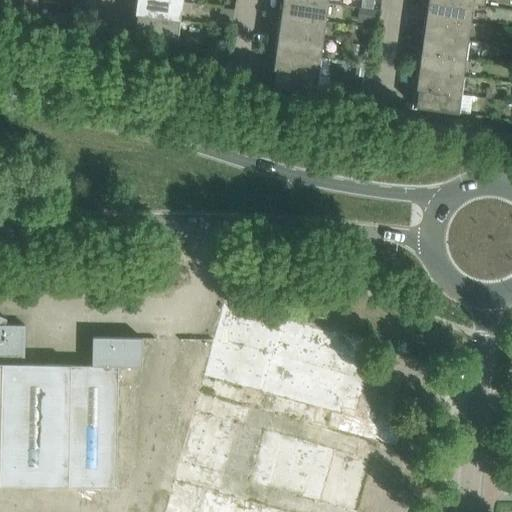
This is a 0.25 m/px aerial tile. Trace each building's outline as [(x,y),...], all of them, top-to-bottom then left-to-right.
[(36,0),(33,0),(0,0),(0,14),(34,19),(36,0)] [(138,0),(137,13),(134,13),(134,14),(179,20),(181,2),(167,0),(138,0)] [(280,15),(284,16),(287,16),(324,21),(327,4),(300,0),(284,0),(284,8),(283,9),(283,15),(280,15)] [(376,1),(368,0),(367,0),(366,9),(375,10),(376,1)] [(425,16),(425,17),(470,23),(472,5),(435,0),(429,0),(429,6),(429,7),(428,17),(425,16)] [(230,27),(233,9),(220,8),(218,25),(230,27)] [(365,8),(363,21),(373,22),(375,10),(366,9),(365,8)] [(132,31),(132,32),(176,38),(179,20),(134,14),(137,15),(135,31),(132,31)] [(278,33),(322,39),(324,21),(287,16),(284,16),(280,15),(280,16),(282,16),(282,22),(282,23),(280,33),(278,33)] [(423,34),(423,35),(426,35),(430,36),(467,41),(470,23),(425,17),(428,18),(426,27),(426,28),(425,34),(423,34)] [(275,50),(275,51),(279,51),(283,52),(320,57),(322,39),(278,33),(278,34),(280,34),(279,44),(279,45),(278,51),(275,50)] [(420,52),(465,59),(467,41),(430,36),(426,35),(423,35),(425,36),(424,42),(424,43),(423,52),(420,52)] [(365,47),(364,59),(372,60),(372,56),(373,51),(374,48),(365,47)] [(320,57),(283,52),(282,58),(277,57),(275,70),(317,75),(320,57)] [(418,70),(422,71),(425,71),(462,76),(465,59),(420,52),(420,53),(423,53),(421,63),(421,64),(421,70),(418,70)] [(362,74),(364,64),(356,63),(354,73),(362,74)] [(275,71),(274,80),(274,81),(273,87),(270,87),(270,88),(314,94),(317,75),(275,70),(273,70),(272,70),(275,71)] [(416,88),(415,88),(460,94),(462,76),(425,71),(422,71),(418,70),(418,71),(420,71),(419,77),(419,78),(418,88),(416,88)] [(413,106),(413,107),(420,108),(457,113),(460,94),(415,88),(415,89),(418,89),(417,99),(416,100),(416,106),(413,106)] [(213,299),(164,511),(350,511),(364,454),(330,447),(332,435),(324,433),(325,428),(394,444),(404,397),(359,387),(371,334),(213,299)] [(141,367),(142,338),(92,337),(91,365),(22,364),(23,327),(3,327),(6,319),(0,316),(0,485),(115,488),(118,366),(141,367)]
